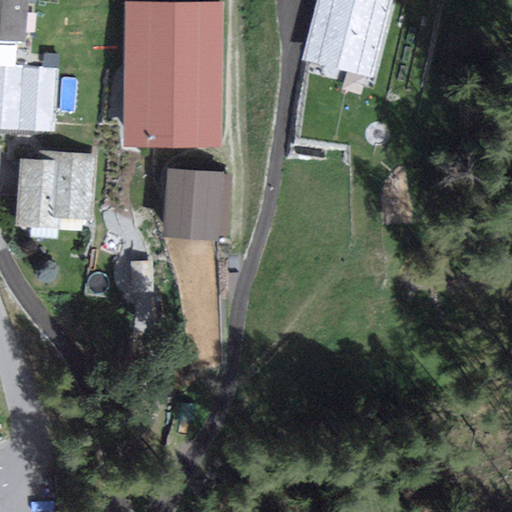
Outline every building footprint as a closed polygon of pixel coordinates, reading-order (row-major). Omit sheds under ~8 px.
[(0,0),(0,69),(20,71),(23,0),(0,0)] [(389,0),(321,0),(308,56),(372,71),(389,0)] [(219,8),(130,6),(128,139),(217,141),(219,8)] [(20,71),(0,69),(0,125),(47,129),(50,73),(20,71)] [(53,213),(87,215),(91,159),(57,156),(56,164),(23,162),(18,222),(52,225),(53,213)] [(171,173),(167,228),(222,233),(226,178),(171,173)]
